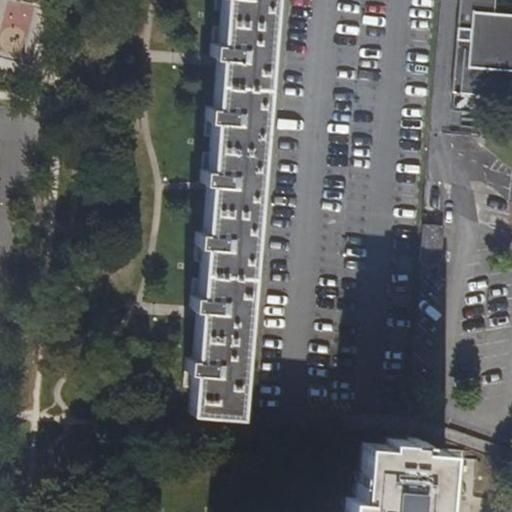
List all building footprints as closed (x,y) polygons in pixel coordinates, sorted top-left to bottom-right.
[(187,352),(187,364),(193,365),(190,406),(239,410),(271,0),(221,0),(218,40),(212,40),(211,51),(218,52),(214,103),(207,103),(206,115),(213,116),(209,166),(202,165),(201,177),(208,178),(204,228),(198,228),(197,239),(203,240),(199,290),(193,290),(192,302),(198,303),(194,353),(187,352)] [(511,10),(492,9),(473,7),(473,0),(458,0),(451,88),(455,88),(453,107),(472,109),(473,90),(511,92),(511,10)] [(492,0),(473,0),(473,7),(492,9),(492,0)] [(443,222),(424,221),(421,257),(440,259),(443,222)] [(436,511),(438,500),(440,500),(442,483),(439,483),(440,472),(443,472),(445,444),(422,441),(422,435),(417,434),(417,432),(399,430),(399,433),(385,432),(385,438),(360,436),(358,463),(362,464),(362,472),(360,472),(358,491),(352,491),(344,490),(342,509),(348,509),(347,511),(436,511)] [(355,463),(352,491),(358,491),(360,472),(362,472),(362,464),(358,463),(355,463)]
